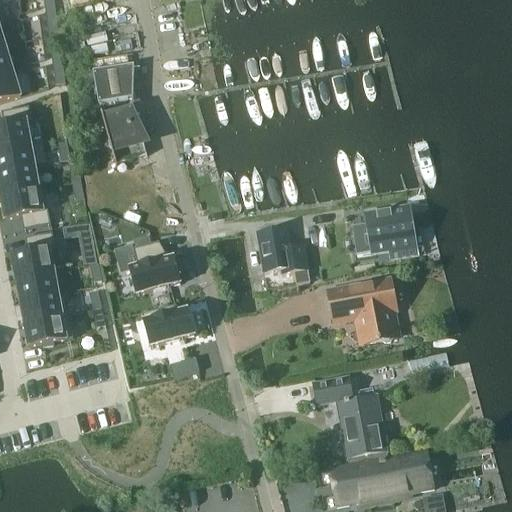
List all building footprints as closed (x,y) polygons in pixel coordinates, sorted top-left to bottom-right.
[(54,0),(43,0),(45,11),(55,10),(54,0)] [(55,10),(45,11),(47,22),(57,20),(55,10)] [(57,20),(47,22),(48,33),(58,31),(57,20)] [(0,29),(0,106),(21,99),(0,29)] [(58,31),(48,33),(50,44),(60,42),(58,31)] [(60,42),(50,44),(51,55),(61,53),(60,42)] [(61,53),(51,55),(53,65),(63,64),(61,53)] [(63,64),(53,65),(54,76),(64,75),(63,64)] [(135,67),(94,74),(99,106),(134,99),(135,67)] [(64,75),(54,76),(56,87),(65,86),(64,75)] [(4,128),(0,128),(0,152),(31,146),(27,125),(32,124),(29,109),(2,114),(4,128)] [(116,166),(147,157),(133,109),(102,118),(116,166)] [(67,145),(59,147),(62,164),(71,163),(67,145)] [(31,146),(0,152),(0,175),(36,169),(31,146)] [(78,166),(69,168),(73,185),(81,184),(78,166)] [(36,169),(0,175),(0,193),(1,199),(40,192),(40,191),(36,169)] [(81,184),(73,185),(76,203),(83,202),(85,202),(83,196),(81,184)] [(40,192),(1,199),(5,222),(21,219),(24,233),(51,228),(44,190),(40,191),(40,192)] [(374,255),(413,249),(407,210),(368,217),(370,227),(354,230),(358,258),(374,255)] [(90,226),(77,228),(84,267),(97,265),(90,226)] [(287,231),(258,236),(264,276),(282,273),(283,277),(295,276),(297,286),(310,284),(308,269),(304,248),(291,251),(287,231)] [(28,254),(12,257),(16,280),(55,273),(51,252),(56,251),(53,235),(25,240),(28,254)] [(138,269),(130,272),(137,298),(181,286),(174,260),(169,262),(165,263),(161,247),(160,244),(134,251),(138,269)] [(99,265),(90,267),(94,285),(103,283),(99,265)] [(55,273),(16,280),(20,303),(59,296),(59,295),(55,273)] [(391,282),(328,294),(334,324),(356,320),(361,347),(380,343),(385,346),(391,344),(395,341),(401,339),(395,310),(396,310),(391,282)] [(98,293),(89,295),(93,313),(102,311),(98,293)] [(59,296),(20,303),(25,326),(69,317),(65,294),(59,295),(59,296)] [(176,307),(142,316),(151,350),(195,338),(188,312),(178,315),(176,307)] [(102,311),(93,313),(97,330),(106,328),(102,311)] [(69,317),(25,326),(29,349),(43,346),(44,349),(54,347),(53,344),(73,341),(69,317)] [(447,354),(409,363),(411,375),(449,366),(447,354)] [(196,360),(170,367),(173,381),(200,374),(196,360)] [(318,407),(337,404),(349,469),(388,461),(376,398),(359,401),(358,397),(351,399),(348,381),(315,387),(318,407)] [(433,491),(426,454),(388,461),(349,469),(331,472),(338,509),(358,505),(395,498),(411,495),(433,491)] [(445,511),(443,497),(423,500),(424,511),(445,511)]
